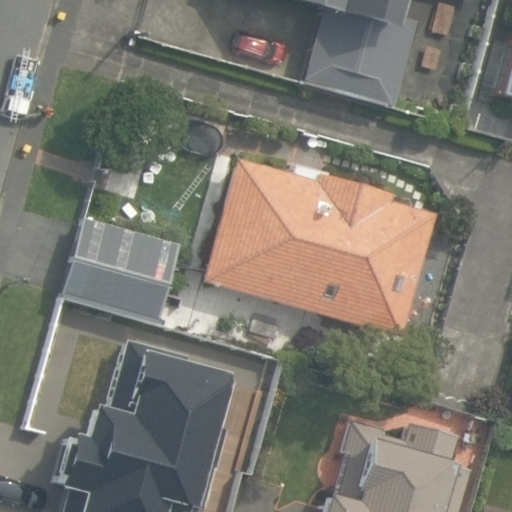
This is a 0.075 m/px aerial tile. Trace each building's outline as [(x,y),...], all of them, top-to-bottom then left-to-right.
[(294,81),(388,106),(411,22),(387,15),(390,0),(280,0),(314,9),(294,81)] [(511,0),(485,101),(511,108),(511,0)] [(192,272),(387,327),(421,206),(377,194),(379,185),(305,164),(302,174),(225,152),(192,272)] [(52,290),(145,315),(166,236),(73,211),(52,290)] [(61,511),(176,511),(180,499),(194,502),(214,424),(210,423),(222,375),(213,373),(214,367),(170,355),(171,349),(142,341),(144,334),(112,325),(104,359),(109,361),(97,406),(78,401),(69,432),(57,429),(44,479),(69,485),(61,511)] [(511,349),(500,392),(511,395),(511,349)] [(450,511),(462,471),(443,466),(451,436),(402,423),(397,442),(378,437),(380,429),(346,420),(337,452),(342,454),(330,499),(316,495),(312,511),(450,511)]
